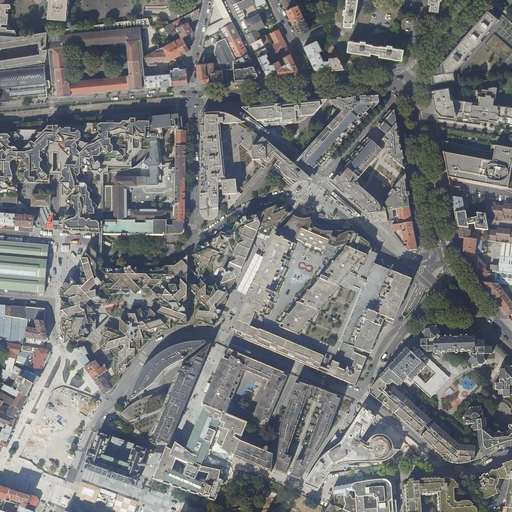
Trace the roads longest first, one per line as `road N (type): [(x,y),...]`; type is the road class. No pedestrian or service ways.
road 1 (residential): [(106,406),(150,348),(181,332),(206,331),(358,394),(441,468)]
road 2 (tertiary): [(0,122),(193,107)]
road 3 (tertiary): [(192,92),(0,109)]
road 4 (residential): [(354,222),(324,203),(281,195),(191,245)]
road 5 (residential): [(414,110),(405,123),(425,248),(410,262)]
road 6 (tertiary): [(445,258),(414,110)]
road 7 (residential): [(56,237),(150,259),(190,245)]
road 8 (residential): [(191,245),(193,107)]
road 9 (residential): [(60,342),(0,465)]
